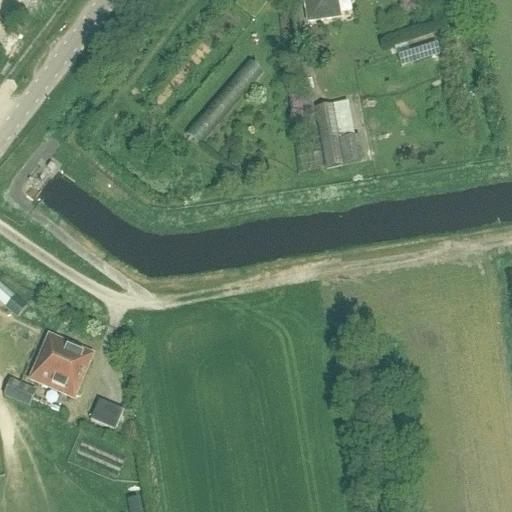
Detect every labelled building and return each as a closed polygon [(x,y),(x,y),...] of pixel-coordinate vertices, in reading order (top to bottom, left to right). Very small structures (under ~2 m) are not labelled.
[(303,0),(307,25),(340,20),(337,4),(351,2),(351,0),(303,0)] [(430,38),(395,51),(402,70),(437,57),(430,38)] [(338,137),(362,133),(356,101),(332,105),(338,137)] [(313,110),(325,172),(363,165),(357,135),(338,139),(332,107),(313,110)] [(0,286),(0,303),(7,309),(15,299),(0,286)] [(73,401),(91,359),(49,340),(31,383),(73,401)] [(30,409),(35,397),(10,385),(4,398),(30,409)] [(90,424),(115,434),(123,414),(99,403),(90,424)]
